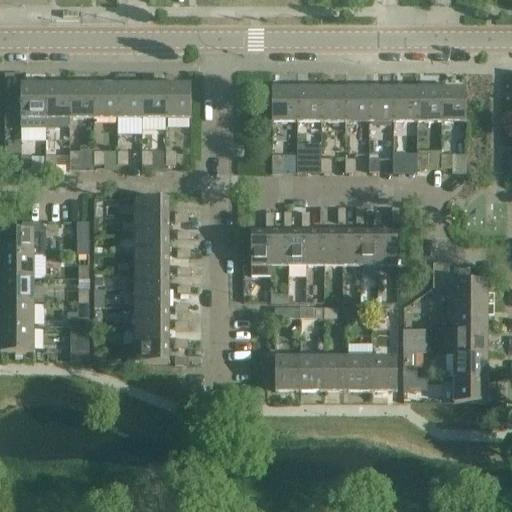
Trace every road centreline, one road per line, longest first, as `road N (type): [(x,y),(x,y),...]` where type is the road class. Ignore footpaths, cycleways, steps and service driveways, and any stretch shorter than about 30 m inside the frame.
road 1 (residential): [(218,185),(436,184)]
road 2 (tertiary): [(10,41),(216,41)]
road 3 (residential): [(218,387),(218,185)]
road 4 (residential): [(20,189),(218,185)]
road 5 (tertiary): [(216,41),(390,41)]
road 6 (residential): [(511,260),(438,259),(436,184)]
road 7 (residential): [(218,185),(216,41)]
road 8 (tertiary): [(390,41),(511,42)]
